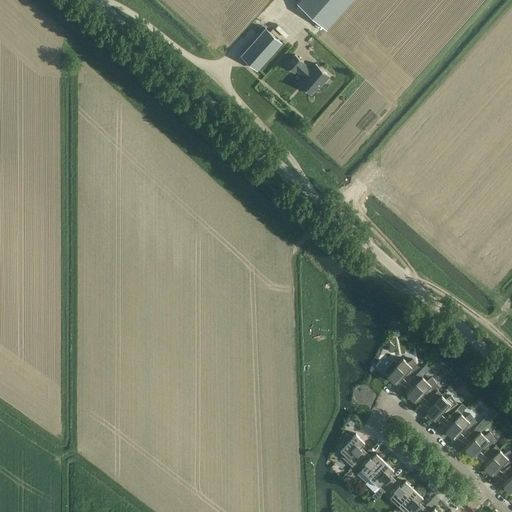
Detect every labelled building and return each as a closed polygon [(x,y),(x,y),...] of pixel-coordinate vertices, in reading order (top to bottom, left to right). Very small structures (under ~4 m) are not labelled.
[(326,29),(352,0),(299,0),(297,3),(326,29)] [(257,69),(282,42),(266,27),(241,55),(257,69)] [(311,68),(294,54),(285,65),(294,73),(296,71),(305,79),(300,84),(311,94),(317,87),(319,88),(329,76),(315,63),(311,68)] [(390,341),(387,344),(387,349),(390,352),(395,346),(390,341)] [(393,360),(384,370),(388,374),(387,375),(388,375),(396,383),(405,374),(406,375),(419,367),(418,366),(418,367),(412,359),(407,363),(403,359),(403,358),(397,364),(393,360)] [(418,372),(408,382),(412,387),(422,377),(423,377),(423,376),(418,372)] [(412,387),(406,393),(407,393),(416,401),(424,392),(426,393),(438,385),(437,385),(432,377),(426,381),(422,377),(412,387)] [(437,390),(427,401),(432,405),(442,395),(437,390)] [(432,405),(426,411),(426,412),(435,420),(444,410),(445,412),(457,403),(456,403),(451,395),(446,399),(442,396),(442,395),(432,405)] [(456,408),(446,419),(451,423),(460,413),(461,414),(462,413),(461,413),(456,408)] [(451,423),(445,429),(446,430),(454,438),(463,429),(464,430),(477,422),(476,421),(476,422),(470,414),(465,417),(461,414),(460,413),(451,423)] [(476,427),(466,437),(470,441),(480,431),(480,432),(481,431),(476,427)] [(470,441),(464,448),(465,448),(473,456),(482,447),(484,448),(496,440),(495,439),(495,440),(490,432),(484,436),(480,432),(480,431),(470,441)] [(355,464),(366,453),(360,447),(364,442),(356,435),(357,434),(356,433),(352,437),(346,432),(337,453),(352,467),(355,464)] [(495,445),(485,456),(489,460),(499,450),(500,450),(495,445)] [(489,460),(483,466),(484,467),(484,466),(493,475),(502,465),(503,467),(511,460),(511,454),(509,450),(503,454),(500,450),(499,450),(489,460)] [(369,478),(385,462),(376,453),(372,458),(366,453),(355,464),(369,478)] [(384,492),(395,480),(389,475),(393,470),(385,462),(369,478),(379,487),(384,491),(384,492)] [(511,474),(509,478),(503,484),(503,485),(504,485),(511,492),(511,474)] [(398,505),(414,489),(405,481),(401,486),(395,480),(384,492),(398,505)] [(405,511),(419,511),(424,508),(418,502),(422,497),(414,489),(398,505),(405,511)]
